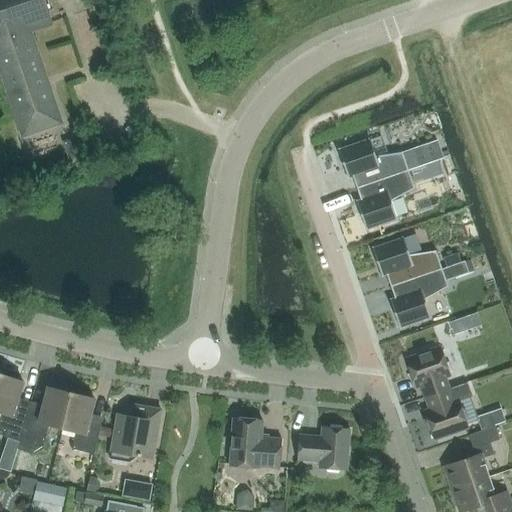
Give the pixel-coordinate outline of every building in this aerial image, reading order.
[(60,123),(52,101),(28,32),(51,24),(42,0),(0,0),(0,72),(22,137),(60,123)] [(407,170),(402,155),(402,153),(375,157),(369,140),(338,151),(347,178),(352,177),(356,188),(408,171),(407,170)] [(407,170),(441,158),(436,143),(402,155),(407,170)] [(391,202),(414,189),(408,171),(356,188),(360,201),(355,203),(365,229),(396,219),(391,202)] [(390,287),(441,270),(435,251),(408,255),(403,239),(371,249),(381,276),(386,275),(390,287)] [(457,255),(446,259),(446,268),(460,263),(457,255)] [(446,268),(441,270),(445,281),(468,274),(464,262),(460,263),(446,268)] [(389,301),(398,328),(430,317),(424,300),(447,288),(445,281),(441,270),(390,287),(394,299),(389,301)] [(421,386),(425,398),(448,390),(444,378),(449,376),(440,349),(406,360),(415,387),(421,386)] [(3,438),(10,440),(7,447),(17,450),(19,443),(21,437),(28,409),(15,406),(23,383),(0,375),(0,414),(1,415),(0,418),(0,432),(5,434),(3,438)] [(466,384),(448,390),(425,398),(430,411),(424,413),(433,440),(467,428),(458,401),(471,397),(466,384)] [(44,443),(48,426),(62,430),(71,394),(47,388),(41,412),(28,409),(21,437),(19,443),(17,450),(34,455),(42,450),(44,443)] [(94,399),(71,394),(62,430),(75,433),(71,450),(94,455),(100,426),(88,423),(94,399)] [(160,411),(133,406),(131,418),(117,415),(109,459),(129,463),(137,457),(152,460),(160,411)] [(262,421),(233,419),(229,467),(258,469),(259,468),(279,469),(281,439),(261,438),(262,421)] [(443,468),(451,491),(489,478),(482,459),(494,455),(490,444),(499,440),(494,427),(468,436),(473,449),(458,454),(461,462),(443,468)] [(300,436),(298,461),(319,462),(318,468),(346,470),(349,431),(321,428),(321,438),(300,436)] [(458,511),(462,511),(473,508),(483,505),(485,509),(489,511),(494,510),(494,511),(511,511),(511,502),(510,503),(506,492),(495,496),(489,478),(451,491),(458,511)] [(152,485),(125,480),(122,498),(149,502),(152,485)] [(37,483),(34,500),(62,506),(66,489),(37,483)] [(252,511),(253,497),(248,492),(243,492),(236,496),(235,511),(252,511)] [(84,505),(101,508),(103,497),(86,494),(86,495),(76,493),(75,503),(84,504),(84,505)] [(143,511),(144,509),(113,503),(111,511),(143,511)]
